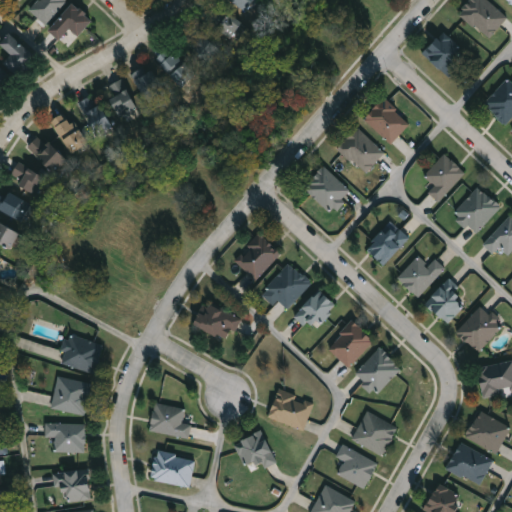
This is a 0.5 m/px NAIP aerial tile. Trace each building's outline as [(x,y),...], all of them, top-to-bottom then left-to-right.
[(29,8),(37,0),(70,0),(45,24),(29,8)] [(254,0),(247,11),(230,0),(254,0)] [(459,13),(470,0),(488,0),(508,17),(489,39),(459,13)] [(230,39),(241,24),(211,1),(199,16),(230,39)] [(93,21),(78,36),(70,28),(59,39),(48,29),(74,2),(93,21)] [(463,49),(455,58),(462,65),(450,78),(424,53),(444,31),(463,49)] [(4,62),(12,55),(0,43),(10,33),(37,59),(19,77),(4,62)] [(222,54),(208,65),(192,46),(207,34),(222,54)] [(157,58),(172,46),(196,76),(181,88),(157,58)] [(132,76),(148,65),(168,93),(152,104),(132,76)] [(0,67),(14,81),(0,95),(0,67)] [(511,78),(511,117),(505,124),(484,103),(511,77),(511,78)] [(136,107),(118,115),(106,87),(123,79),(136,107)] [(96,135),(79,102),(96,94),(113,127),(96,135)] [(411,124),(391,144),(364,118),(385,97),(411,124)] [(51,123),(65,111),(89,142),(75,154),(51,123)] [(364,174),(339,148),(359,127),(385,153),(364,174)] [(67,160),(54,173),(28,147),(41,134),(67,160)] [(435,186),(425,176),(446,154),(466,174),(439,202),(429,193),(435,186)] [(38,195),(9,178),(19,161),(48,178),(38,195)] [(330,214),(304,188),(325,167),(351,192),(330,214)] [(501,208),(476,235),(454,215),(480,187),(501,208)] [(31,205),(22,221),(0,209),(0,194),(3,189),(31,205)] [(511,251),(508,256),(500,249),(494,255),(483,245),(511,215),(511,251)] [(0,242),(0,222),(19,231),(12,248),(0,242)] [(366,249),(392,223),(409,240),(383,266),(366,249)] [(235,264),(256,234),(281,251),(260,281),(235,264)] [(418,298),(398,278),(419,257),(428,267),(435,259),(446,270),(418,298)] [(273,306),(262,296),(288,264),(312,283),(289,310),(277,301),(273,306)] [(426,303),(449,280),(471,301),(447,325),(426,303)] [(337,307),(316,329),(310,323),(305,327),(295,317),(320,290),(337,307)] [(194,327),(203,303),(240,316),(232,340),(194,327)] [(457,333),(483,304),(505,325),(478,353),(457,333)] [(328,348),(354,321),(374,341),(348,368),(328,348)] [(105,346),(96,374),(60,362),(69,334),(105,346)] [(402,369),(377,395),(355,375),(380,348),(402,369)] [(511,392),(484,398),(478,367),(511,360),(511,392)] [(58,376),(93,384),(86,415),(52,408),(58,376)] [(315,404),(303,431),(269,416),(280,390),(315,404)] [(192,425),(189,438),(150,430),(155,403),(186,409),(183,423),(192,425)] [(383,456),(352,439),(368,411),(399,428),(383,456)] [(466,437),(479,411),(510,427),(497,453),(466,437)] [(86,423),(86,452),(57,452),(57,437),(46,437),(46,423),(86,423)] [(263,431),(277,463),(264,468),(261,460),(245,466),(235,443),(263,431)] [(0,442),(7,442),(9,453),(0,454),(0,442)] [(480,486),(447,469),(460,442),(493,459),(480,486)] [(379,464),(365,489),(338,473),(345,461),(337,457),(344,444),(379,464)] [(196,458),(191,486),(151,479),(156,451),(196,458)] [(69,502),(68,489),(56,491),(54,473),(88,468),(92,499),(69,502)] [(427,511),(424,510),(439,483),(462,496),(454,511),(455,511),(427,511)] [(357,501),(351,511),(312,511),(326,485),(357,501)] [(15,511),(0,511),(0,491),(15,491),(15,511)]
